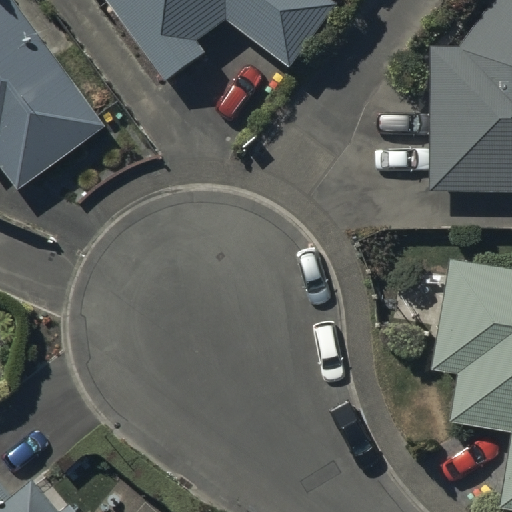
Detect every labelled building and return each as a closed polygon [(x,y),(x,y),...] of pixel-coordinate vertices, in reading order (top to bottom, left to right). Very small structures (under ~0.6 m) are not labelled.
[(0,0),(0,175),(16,199),(106,134),(10,0),(0,0)] [(105,0),(104,6),(167,90),(204,62),(196,51),(227,28),(291,76),(340,12),(324,0),(105,0)] [(511,0),(501,0),(463,52),(431,51),(428,199),(511,200),(511,0)] [(511,511),(511,278),(450,269),(434,380),(460,384),(454,426),(511,434),(511,442),(501,511),(511,511)] [(0,511),(71,511),(67,507),(61,511),(54,511),(31,484),(12,500),(0,486),(0,511)]
